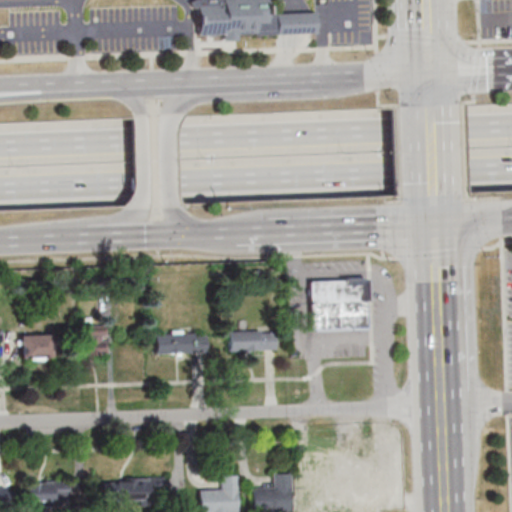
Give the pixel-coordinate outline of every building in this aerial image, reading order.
[(311,11),(292,12),(268,13),(267,0),(194,0),(196,35),(222,34),(222,41),(237,40),(236,33),(254,32),(254,35),(292,33),(312,32),(311,11)] [(308,330),(366,329),(365,277),(308,278),(308,330)] [(79,326),(81,354),(107,353),(106,341),(101,341),(100,336),(106,335),(106,325),(79,326)] [(274,330),(227,330),(227,351),(274,351),(274,330)] [(153,334),(154,354),(205,352),(205,335),(194,336),(194,333),(153,334)] [(19,335),(50,335),(51,357),(20,358),(19,335)] [(303,511),(345,511),(345,495),(330,495),(330,458),(303,458),(303,511)] [(289,511),(290,473),(270,473),(270,486),(250,486),(249,511),(289,511)] [(197,487),(197,511),(236,511),(237,475),(217,475),(217,487),(197,487)] [(163,501),(163,479),(99,479),(99,501),(163,501)] [(24,482),(24,502),(68,502),(68,482),(24,482)]
